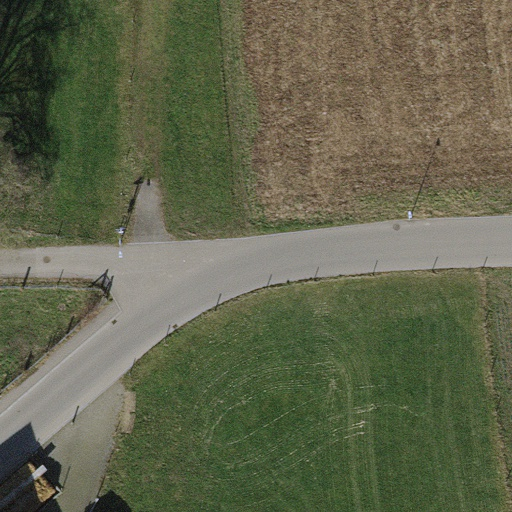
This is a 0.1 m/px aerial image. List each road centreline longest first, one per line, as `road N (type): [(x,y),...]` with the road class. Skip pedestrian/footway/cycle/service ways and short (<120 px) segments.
road 1 (unclassified): [(511,245),(180,264)]
road 2 (residential): [(0,441),(154,307),(180,264)]
road 3 (unclassified): [(180,264),(0,266)]
